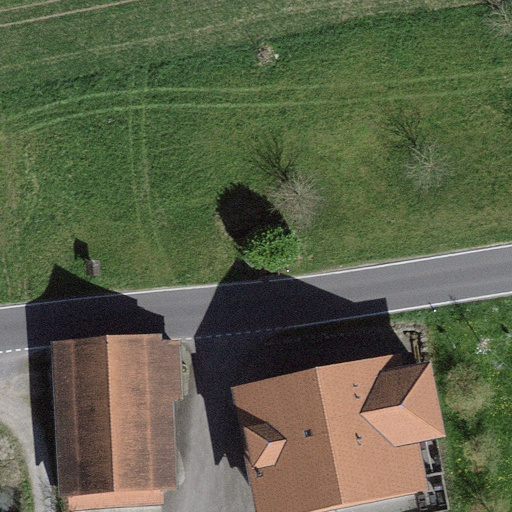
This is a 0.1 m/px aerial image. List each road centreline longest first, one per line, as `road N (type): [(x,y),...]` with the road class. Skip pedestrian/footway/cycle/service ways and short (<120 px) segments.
road 1 (tertiary): [(0,328),(511,269)]
road 2 (track): [(202,511),(217,307)]
